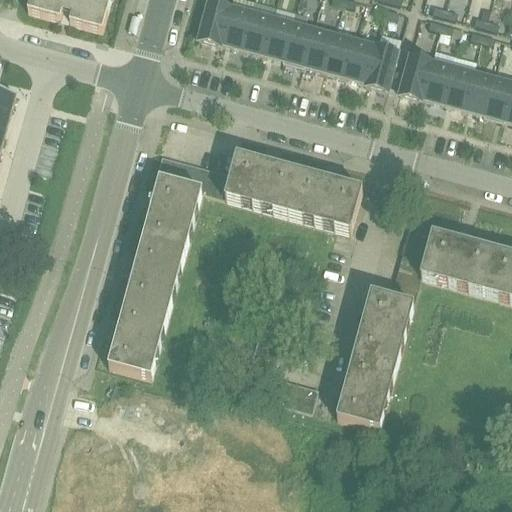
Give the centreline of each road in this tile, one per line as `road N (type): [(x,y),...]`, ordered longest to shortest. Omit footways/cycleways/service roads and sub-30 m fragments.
road 1 (unclassified): [(143,87),(19,511)]
road 2 (residential): [(325,416),(386,152)]
road 3 (residential): [(386,152),(143,87)]
road 4 (residential): [(55,63),(0,243)]
road 5 (residential): [(511,188),(386,152)]
